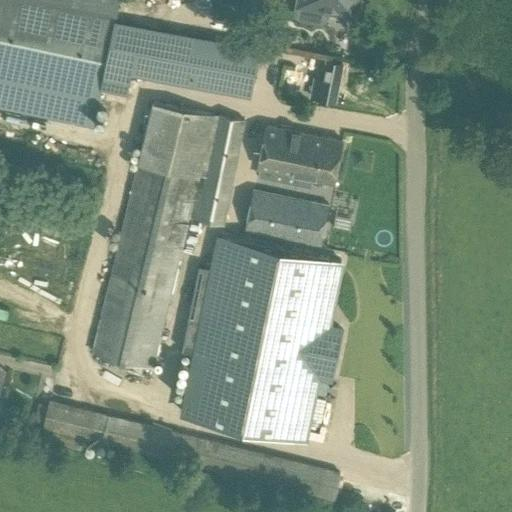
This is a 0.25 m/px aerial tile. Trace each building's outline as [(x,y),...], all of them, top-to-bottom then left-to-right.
[(0,0),(0,102),(95,121),(102,85),(128,91),(131,74),(249,96),(256,59),(113,28),(118,0),(0,0)] [(303,0),(328,5),(326,13),(356,20),(359,3),(357,0),(303,0)] [(316,76),(313,93),(337,96),(342,60),(327,58),(324,77),(316,76)] [(153,98),(92,351),(153,366),(214,113),(153,98)] [(219,114),(198,218),(224,223),(245,119),(219,114)] [(268,124),(259,166),(332,181),(340,138),(268,124)] [(252,189),(245,229),(321,243),(329,204),(252,189)] [(196,354),(183,414),(269,431),(268,437),(279,438),(280,433),(295,436),(294,442),(305,444),(319,373),(334,376),(344,327),(329,324),(343,253),(325,250),(324,254),(272,244),(273,239),(249,234),(248,238),(233,235),(233,231),(222,229),(214,265),(199,263),(181,351),(196,354)] [(176,381),(176,371),(148,371),(148,381),(176,381)] [(137,405),(169,413),(171,401),(140,394),(137,405)] [(49,400),(40,435),(81,446),(84,434),(334,496),(340,472),(49,400)]
